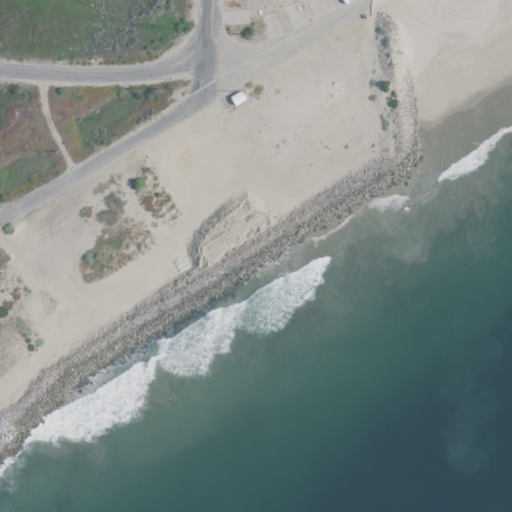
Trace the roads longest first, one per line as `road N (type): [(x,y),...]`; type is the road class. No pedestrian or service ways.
road 1 (residential): [(0,217),(180,111),(193,94),(204,36)]
road 2 (residential): [(204,36),(177,64),(144,74),(0,69)]
road 3 (residential): [(351,0),(343,13),(264,50),(235,51),(204,36)]
